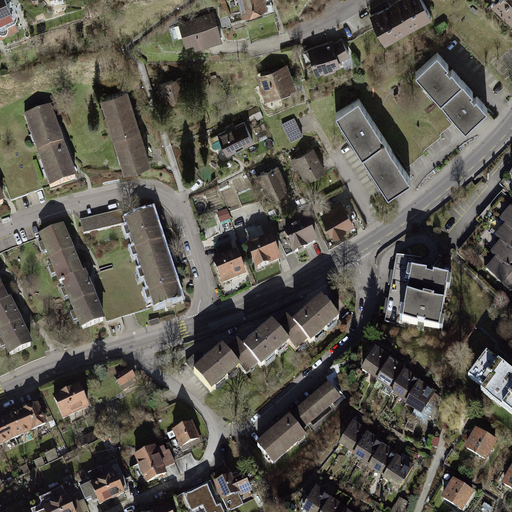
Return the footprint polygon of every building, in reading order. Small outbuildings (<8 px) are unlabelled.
[(0,0),(0,22),(20,14),(12,0),(0,0)] [(282,0),(255,0),(259,12),(283,3),(282,0)] [(432,0),(404,0),(378,15),(395,44),(443,17),(432,0)] [(219,9),(186,22),(197,51),(230,39),(219,9)] [(350,34),(316,48),(331,73),(356,62),(352,55),(360,53),(356,45),(350,34)] [(501,104),(455,49),(432,71),(479,127),(501,104)] [(265,75),(275,98),(301,89),(290,66),(265,75)] [(189,75),(165,84),(172,104),(196,95),(189,75)] [(158,162),(132,85),(104,95),(130,172),(158,162)] [(425,179),(372,99),(350,114),(405,195),(425,179)] [(82,180),(54,103),(26,113),(54,190),(82,180)] [(284,122),(292,141),(305,135),(297,117),(284,122)] [(253,119),(224,130),(233,150),(262,139),(253,119)] [(511,186),(511,144),(489,177),(509,191),(511,186)] [(333,170),(320,147),(296,159),(310,183),(333,170)] [(296,191),(283,168),(261,178),(273,202),(296,191)] [(0,182),(0,211),(11,207),(0,182)] [(511,202),(509,200),(497,217),(511,228),(511,202)] [(361,224),(348,202),(327,214),(341,236),(361,224)] [(123,209),(83,218),(87,235),(127,226),(123,209)] [(156,212),(129,221),(161,314),(188,305),(156,212)] [(315,222),(292,231),(304,255),(327,244),(315,222)] [(511,228),(502,222),(491,239),(511,253),(511,228)] [(67,224),(41,235),(84,332),(109,321),(67,224)] [(264,225),(247,232),(251,241),(268,233),(264,225)] [(279,238),(256,247),(266,271),(289,261),(279,238)] [(511,254),(498,245),(486,262),(511,279),(511,254)] [(246,252),(221,262),(231,286),(256,275),(246,252)] [(423,270),(392,261),(370,336),(402,345),(423,270)] [(0,267),(0,334),(13,360),(39,347),(0,267)] [(511,280),(493,268),(483,283),(511,301),(511,280)] [(450,278),(423,271),(413,308),(440,315),(450,278)] [(354,316),(337,297),(302,327),(318,346),(354,316)] [(440,316),(413,308),(403,345),(430,352),(440,316)] [(304,341),(286,320),(252,350),(270,370),(304,341)] [(256,366),(238,345),(203,375),(222,396),(256,366)] [(392,353),(375,347),(365,375),(383,381),(392,353)] [(511,370),(489,352),(469,378),(505,404),(503,407),(511,414),(511,370)] [(408,366),(392,361),(384,385),(400,390),(408,366)] [(132,368),(116,376),(123,390),(139,382),(132,368)] [(423,376),(408,371),(400,395),(415,400),(423,376)] [(99,402),(89,378),(53,392),(62,417),(99,402)] [(428,385),(422,383),(414,409),(430,414),(439,388),(428,385)] [(344,403),(329,384),(292,413),(308,433),(344,403)] [(51,424),(40,400),(23,408),(34,432),(51,424)] [(33,432),(21,406),(5,414),(16,439),(33,432)] [(16,439),(4,414),(0,416),(0,445),(0,446),(16,439)] [(308,438),(290,416),(254,447),(271,469),(308,438)] [(200,439),(193,422),(175,430),(182,447),(200,439)] [(368,429),(350,423),(339,451),(357,458),(368,429)] [(489,444),(464,428),(449,452),(474,468),(489,444)] [(386,438),(368,432),(357,461),(374,468),(386,438)] [(402,449),(384,443),(374,471),(392,477),(402,449)] [(158,455),(154,447),(136,456),(148,482),(166,474),(164,469),(175,464),(169,450),(158,455)] [(511,456),(511,455),(495,479),(511,491),(511,456)] [(418,464),(400,458),(391,486),(409,492),(418,464)] [(113,466),(111,463),(100,468),(113,498),(125,493),(125,492),(129,490),(118,464),(113,466)] [(113,498),(100,468),(89,472),(93,480),(81,485),(87,498),(96,494),(101,504),(113,498)] [(244,473),(219,485),(229,505),(255,491),(244,473)] [(321,511),(332,488),(315,480),(300,511),(301,511),(321,511)] [(226,511),(211,482),(181,497),(188,511),(226,511)] [(462,511),(472,494),(447,482),(436,505),(450,511),(462,511)] [(71,504),(64,489),(53,494),(61,511),(81,511),(77,502),(71,504)] [(344,511),(349,501),(332,492),(322,511),(344,511)] [(61,511),(53,494),(42,499),(45,505),(33,510),(33,511),(61,511)] [(406,511),(412,505),(403,498),(392,511),(406,511)]
